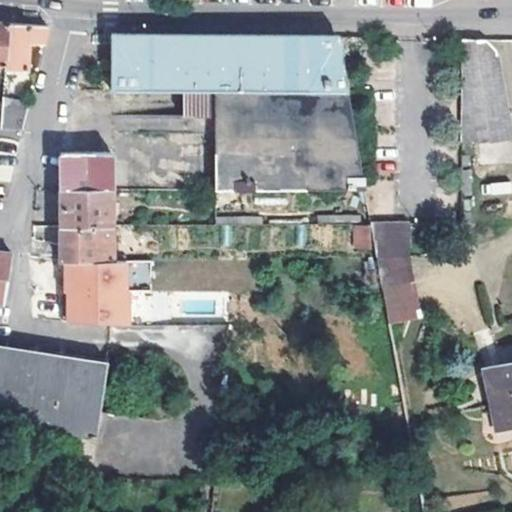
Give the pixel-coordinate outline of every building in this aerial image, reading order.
[(16,24),(6,23),(4,65),(4,69),(25,70),(27,44),(41,44),(46,25),(16,24)] [(110,92),(182,92),(347,92),(341,55),(308,55),(307,38),(262,38),(150,37),(142,37),(142,53),(111,52),(110,92)] [(125,37),(111,37),(111,52),(142,53),(142,37),(125,37)] [(338,39),(307,38),(308,55),(341,55),(338,39)] [(491,43),(461,42),(460,142),(510,143),(491,43)] [(216,189),(262,189),(363,188),(347,93),(347,92),(182,92),(182,136),(218,136),(218,176),(212,176),(212,189),(213,189),(216,189)] [(27,105),(2,103),(0,129),(20,130),(27,105)] [(60,191),(108,190),(108,154),(59,154),(59,170),(60,191)] [(486,196),(511,193),(511,182),(485,184),(486,196)] [(60,227),(110,227),(109,190),(108,190),(60,191),(60,227)] [(370,225),(376,258),(376,260),(408,260),(408,225),(370,225)] [(61,260),(111,260),(110,227),(60,227),(61,260)] [(0,301),(4,302),(10,256),(0,254),(0,301)] [(111,260),(61,260),(61,262),(63,262),(63,272),(61,272),(61,291),(126,290),(126,260),(111,260)] [(376,260),(387,321),(387,325),(416,320),(408,260),(376,260)] [(127,325),(126,290),(61,291),(62,308),(67,308),(67,317),(62,317),(62,320),(117,325),(127,325)] [(0,421),(98,438),(110,360),(0,342),(0,421)] [(511,365),(482,372),(494,430),(511,426),(511,365)]
